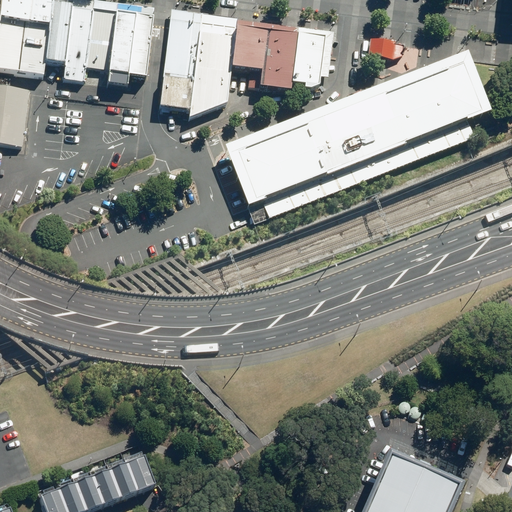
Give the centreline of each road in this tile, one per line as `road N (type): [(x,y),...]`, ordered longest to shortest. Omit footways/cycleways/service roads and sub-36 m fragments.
road 1 (primary): [(0,275),(112,316),(212,321),(289,305),(511,218)]
road 2 (primary): [(511,254),(239,348),(105,344),(0,309)]
road 3 (residential): [(507,25),(305,0)]
